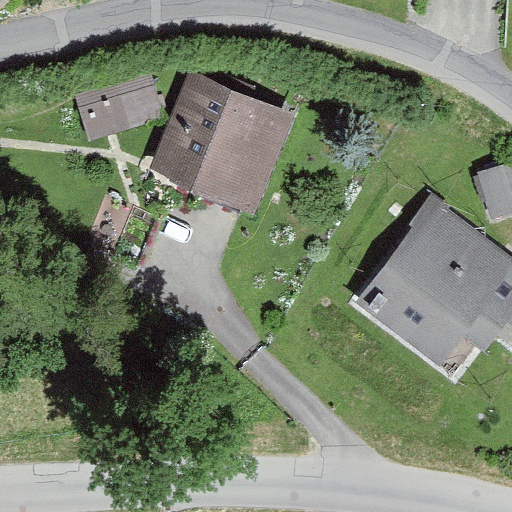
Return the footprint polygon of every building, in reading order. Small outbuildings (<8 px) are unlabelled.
[(88,127),(164,111),(155,64),(78,80),(88,127)] [(273,125),(231,104),(241,86),(206,68),(197,86),(191,83),(158,149),(240,191),(273,125)] [(511,161),(486,170),(498,208),(511,203),(511,161)] [(89,240),(140,258),(161,197),(110,180),(89,240)] [(417,228),(371,292),(431,336),(451,309),(480,331),(511,287),(511,265),(433,207),(438,200),(423,188),(402,217),(417,228)]
